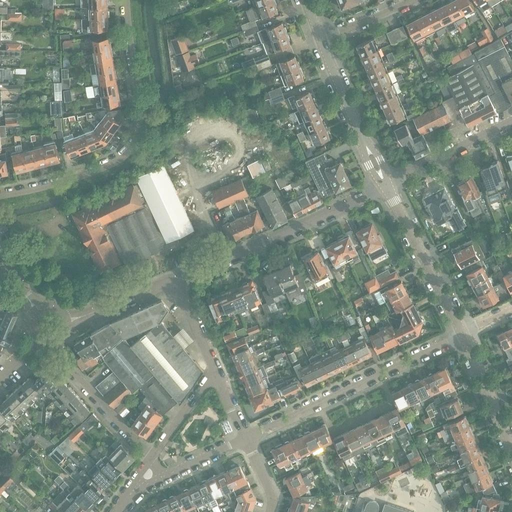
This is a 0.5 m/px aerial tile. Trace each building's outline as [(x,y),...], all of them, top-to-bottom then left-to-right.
[(107,0),(87,0),(88,8),(107,8),(107,3),(108,3),(107,0)] [(246,11),(251,22),(255,20),(255,21),(278,12),(274,0),(256,7),(246,11)] [(337,0),(339,5),(341,5),(342,8),(362,1),(361,0),(337,0)] [(451,2),(447,4),(455,21),(465,16),(457,0),(452,0),(450,1),(451,2)] [(457,0),(465,16),(475,11),(469,0),(457,0)] [(492,6),(489,1),(488,0),(475,0),(483,12),(492,6)] [(0,1),(0,12),(15,13),(15,9),(8,9),(8,7),(3,6),(3,2),(0,1)] [(442,5),(436,8),(446,26),(455,21),(447,4),(443,6),(442,5)] [(88,8),(88,19),(108,18),(108,11),(107,11),(107,8),(88,8)] [(431,13),(427,15),(436,31),(446,26),(436,8),(430,11),(431,13)] [(423,16),(417,19),(426,36),(436,31),(427,15),(423,17),(423,16)] [(109,26),(108,18),(88,19),(82,19),(82,32),(89,32),(89,31),(107,30),(107,26),(109,26)] [(416,42),(426,36),(417,19),(411,22),(412,23),(407,25),(416,42)] [(242,25),(244,31),(257,26),(255,21),(255,20),(251,22),(242,25)] [(258,32),(262,44),(263,43),(287,34),(282,22),(258,32)] [(259,31),(257,26),(244,31),(240,32),(241,36),(246,36),(259,31)] [(403,26),(397,28),(402,40),(408,37),(403,26)] [(498,37),(507,31),(504,26),(495,32),(498,37)] [(397,28),(392,31),(397,42),(402,40),(397,28)] [(488,42),(493,39),(488,29),(482,32),(488,42)] [(391,45),(397,42),(392,31),(386,33),(391,45)] [(291,45),(287,34),(263,43),(267,54),(268,54),(291,45)] [(188,51),(183,35),(171,40),(176,55),(188,51)] [(93,52),(112,49),(110,42),(109,42),(108,38),(91,41),(93,52)] [(497,112),(496,110),(511,102),(502,83),(511,77),(511,60),(501,38),(441,71),(447,85),(453,96),(466,121),(468,127),(497,112)] [(357,46),(362,57),(378,50),(375,44),(377,43),(375,39),(357,46)] [(471,51),(478,48),(475,43),(468,46),(471,51)] [(112,49),(93,52),(95,63),(113,60),(112,56),(113,56),(112,49)] [(378,50),(362,57),(366,69),(383,61),(378,50)] [(188,52),(177,56),(182,72),(194,68),(193,64),(199,61),(196,53),(190,55),(188,52)] [(255,59),(257,64),(270,59),(268,54),(267,54),(255,59)] [(459,54),(453,58),(455,62),(461,59),(459,54)] [(277,63),(281,75),(299,68),(295,56),(277,63)] [(270,59),(257,64),(252,66),(254,70),(259,69),(259,70),(272,65),(270,59)] [(113,60),(95,63),(89,64),(91,75),(97,74),(116,71),(114,63),(113,63),(113,60)] [(366,69),(371,80),(388,72),(383,61),(366,69)] [(281,75),(285,86),(304,79),(299,68),(281,75)] [(116,71),(97,74),(99,85),(117,82),(116,78),(117,78),(116,71)] [(388,72),(371,80),(376,91),(393,83),(388,72)] [(511,77),(502,83),(511,102),(511,103),(511,77)] [(70,79),(62,81),(63,88),(71,86),(70,79)] [(117,82),(99,85),(93,86),(95,97),(101,96),(120,92),(118,85),(117,85),(117,82)] [(376,91),(381,102),(397,95),(393,83),(376,91)] [(446,99),(453,96),(447,85),(441,88),(446,99)] [(269,92),(272,98),(283,94),(280,88),(269,92)] [(299,108),(300,109),(315,103),(310,91),(295,98),(294,95),(289,98),(294,110),(299,108)] [(121,99),(120,92),(101,96),(102,102),(97,103),(98,108),(121,104),(120,100),(121,99)] [(401,93),(397,95),(381,102),(386,113),(402,106),(401,102),(404,100),(404,98),(403,95),(401,93)] [(285,99),(283,94),(272,98),(270,99),(272,104),(285,99)] [(422,135),(443,125),(446,131),(466,121),(453,96),(446,99),(442,102),(443,104),(418,117),(414,119),(422,135)] [(63,115),(63,100),(51,101),(51,115),(63,115)] [(320,115),(315,103),(300,109),(305,121),(320,115)] [(407,117),(402,106),(386,113),(391,124),(406,117),(407,117)] [(244,111),(243,115),(253,118),(259,116),(256,107),(244,111)] [(100,123),(114,133),(117,129),(119,129),(121,127),(120,125),(121,124),(118,122),(122,117),(115,111),(109,112),(100,123)] [(414,119),(418,117),(416,113),(407,117),(406,117),(408,121),(414,119)] [(305,121),(310,133),(325,127),(320,115),(305,121)] [(285,121),(283,117),(273,121),(275,125),(285,121)] [(114,133),(100,123),(94,130),(100,137),(107,142),(110,138),(112,138),(114,135),(113,134),(114,133)] [(395,130),(402,145),(408,142),(416,159),(431,151),(422,135),(414,139),(407,124),(395,130)] [(330,138),(325,127),(310,133),(315,145),(330,138)] [(94,130),(85,134),(91,149),(92,149),(93,150),(96,149),(97,147),(106,144),(107,142),(100,137),(94,130)] [(91,149),(85,134),(74,138),(81,153),(85,152),(87,152),(90,151),(90,150),(91,149)] [(80,154),(81,153),(74,138),(64,142),(70,157),(75,156),(76,157),(79,155),(80,154)] [(55,141),(44,144),(49,164),(53,163),(54,163),(58,163),(59,161),(60,161),(55,141)] [(21,142),(15,144),(17,149),(12,150),(13,152),(12,152),(17,172),(21,171),(22,172),(26,171),(27,169),(28,169),(23,150),(21,142)] [(17,149),(15,144),(5,147),(6,152),(12,150),(17,149)] [(49,164),(44,144),(33,147),(38,166),(42,165),(44,166),(47,165),(48,164),(49,164)] [(38,166),(33,147),(23,150),(28,169),(31,168),(32,169),(36,168),(37,167),(38,166)] [(228,148),(199,156),(201,166),(230,158),(228,148)] [(336,191),(351,184),(340,162),(331,166),(325,152),(305,161),(323,198),(324,198),(323,196),(336,190),(336,191)] [(260,159),(248,165),(253,177),(265,172),(260,159)] [(267,159),(263,160),(267,170),(271,168),(267,159)] [(490,166),(498,191),(510,187),(507,181),(505,181),(498,162),(489,165),(490,166)] [(163,165),(136,178),(139,183),(134,186),(144,207),(103,226),(120,262),(123,261),(124,263),(157,247),(158,251),(178,241),(177,238),(194,230),(163,165)] [(499,192),(498,191),(490,166),(481,169),(488,188),(486,189),(487,194),(485,195),(488,203),(494,200),(492,195),(499,192)] [(280,187),(298,179),(294,171),(277,179),(280,187)] [(464,180),(457,184),(460,190),(459,190),(464,200),(465,199),(474,216),(479,214),(473,202),(474,199),(480,196),(480,195),(480,194),(471,177),(470,177),(470,176),(463,179),(464,180)] [(241,179),(212,192),(219,208),(249,195),(241,179)] [(284,188),(286,191),(301,183),(300,180),(284,188)] [(144,207),(134,186),(133,185),(85,208),(85,207),(77,211),(77,212),(72,214),(74,220),(75,219),(101,273),(120,263),(120,262),(103,226),(144,207)] [(304,189),(306,193),(314,207),(322,203),(317,192),(311,194),(308,188),(304,189)] [(257,197),(273,229),(288,221),(272,189),(257,197)] [(425,199),(424,201),(427,206),(429,206),(437,221),(446,217),(445,215),(455,210),(444,189),(425,198),(425,199)] [(306,193),(297,198),(305,212),(314,207),(306,193)] [(296,217),(305,212),(297,198),(288,203),(296,217)] [(236,203),(239,211),(247,207),(244,200),(236,203)] [(239,211),(242,217),(246,215),(250,213),(247,207),(239,211)] [(250,213),(246,215),(253,230),(264,226),(257,210),(250,213)] [(235,220),(242,235),(253,230),(246,215),(242,217),(235,220)] [(223,225),(230,241),(242,235),(235,220),(233,216),(229,218),(231,222),(223,225)] [(364,229),(357,232),(369,255),(383,247),(381,242),(382,241),(379,235),(378,236),(372,225),(370,226),(369,225),(363,228),(364,229)] [(474,235),(471,230),(466,233),(468,238),(474,235)] [(339,241),(337,242),(347,261),(354,257),(360,267),(363,266),(363,264),(349,236),(345,239),(344,238),(338,241),(339,241)] [(486,239),(480,242),(485,252),(492,249),(486,239)] [(485,256),(477,240),(465,246),(467,249),(460,253),(460,252),(455,254),(458,259),(463,267),(485,256)] [(347,261),(337,242),(337,243),(336,242),(330,245),(331,246),(327,248),(336,266),(331,268),(338,282),(343,279),(338,271),(342,268),(340,264),(347,261)] [(318,252),(304,259),(315,282),(330,274),(318,252)] [(482,261),(466,269),(469,274),(468,275),(470,279),(469,280),(472,286),(488,278),(484,270),(487,269),(482,261)] [(290,265),(276,271),(285,291),(293,288),(296,296),(308,292),(301,273),(294,276),(290,265)] [(498,265),(494,267),(501,277),(505,274),(498,265)] [(285,291),(276,271),(263,276),(269,289),(262,292),(267,303),(261,305),(266,315),(271,313),(268,305),(275,302),(272,297),(285,291)] [(396,272),(378,281),(381,287),(399,278),(396,272)] [(376,278),(371,280),(376,290),(381,287),(376,278)] [(488,278),(472,286),(475,292),(476,291),(479,296),(494,288),(493,288),(488,278)] [(371,280),(366,283),(371,292),(376,290),(371,280)] [(242,285),(241,286),(250,308),(257,305),(257,304),(261,302),(252,281),(247,284),(246,282),(242,284),(242,285)] [(390,300),(391,301),(407,293),(406,292),(407,289),(406,287),(404,287),(401,282),(388,288),(387,287),(374,293),(380,305),(390,300)] [(494,288),(479,296),(481,300),(479,301),(482,306),(484,306),(499,299),(496,292),(501,289),(502,290),(507,288),(504,282),(493,288),(494,288)] [(235,288),(230,290),(237,308),(239,312),(250,308),(241,286),(240,286),(239,285),(234,287),(235,288)] [(220,294),(219,295),(226,312),(237,308),(230,290),(225,293),(224,291),(220,293),(220,294)] [(401,309),(412,303),(412,302),(413,300),(411,298),(409,297),(407,293),(391,301),(392,304),(388,307),(391,313),(395,310),(396,311),(401,309)] [(0,351),(3,345),(7,346),(12,335),(9,333),(17,315),(6,310),(5,311),(2,310),(7,298),(0,295),(0,351)] [(220,315),(226,312),(219,295),(217,296),(217,295),(213,296),(213,297),(208,300),(217,322),(222,320),(220,315)] [(361,298),(354,301),(356,306),(363,302),(361,298)] [(161,301),(148,307),(155,323),(160,321),(168,309),(161,301)] [(420,319),(412,303),(401,309),(403,313),(404,314),(402,321),(422,328),(424,322),(422,319),(420,319)] [(148,307),(133,313),(140,330),(155,323),(148,307)] [(110,323),(123,338),(140,330),(133,313),(112,323),(111,321),(110,322),(110,323)] [(139,387),(146,396),(157,409),(162,415),(178,402),(180,405),(204,372),(160,321),(155,323),(140,330),(123,338),(129,345),(104,359),(114,371),(96,386),(114,408),(139,387)] [(420,333),(422,328),(402,321),(399,328),(398,327),(394,329),(400,341),(415,334),(417,334),(420,333)] [(328,322),(322,328),(328,334),(334,328),(328,322)] [(90,334),(91,335),(101,353),(104,359),(129,345),(123,338),(110,323),(90,334)] [(398,342),(400,341),(394,329),(392,325),(381,330),(389,347),(393,344),(395,345),(398,344),(398,342)] [(247,330),(248,332),(249,335),(255,333),(260,330),(258,326),(247,330)] [(363,327),(359,329),(363,338),(353,343),(361,360),(362,359),(364,360),(366,359),(367,357),(371,355),(366,343),(370,341),(363,327)] [(387,347),(389,347),(381,330),(370,335),(378,352),(383,350),(384,350),(386,349),(387,347)] [(511,340),(507,331),(498,335),(500,338),(501,338),(511,358),(510,359),(511,364),(511,363),(511,340)] [(235,332),(224,336),(226,342),(237,337),(235,332)] [(255,333),(249,335),(228,344),(229,347),(228,348),(231,353),(231,352),(232,354),(249,347),(247,341),(255,338),(254,336),(256,335),(255,333)] [(95,357),(101,353),(91,335),(75,344),(85,362),(89,360),(92,365),(97,362),(95,357)] [(349,365),(350,365),(342,348),(337,350),(335,346),(333,347),(330,340),(327,342),(330,349),(340,370),(345,368),(346,368),(349,367),(349,365)] [(353,343),(342,348),(350,365),(355,363),(357,363),(359,362),(360,360),(361,360),(353,343)] [(234,359),(236,363),(253,356),(264,351),(262,348),(255,351),(255,350),(251,352),(249,347),(232,354),(232,355),(233,359),(234,359)] [(320,353),(320,354),(330,375),(331,374),(333,374),(335,373),(336,372),(340,370),(330,349),(320,353)] [(294,352),(289,354),(292,362),(297,360),(294,352)] [(311,363),(319,380),(321,379),(322,380),(324,378),(325,377),(330,375),(320,354),(317,354),(310,357),(309,359),(311,363)] [(238,369),(241,374),(258,367),(253,356),(236,363),(236,364),(235,364),(237,369),(238,369)] [(274,360),(263,365),(265,369),(276,364),(274,360)] [(318,380),(319,380),(311,363),(302,367),(300,363),(294,366),(300,379),(304,377),(308,385),(313,382),(315,383),(317,382),(318,380)] [(246,385),(262,378),(258,367),(241,374),(243,379),(242,380),(244,385),(245,385),(246,385)] [(445,369),(434,374),(442,389),(445,396),(447,399),(458,394),(454,386),(445,369)] [(31,377),(30,377),(44,392),(45,391),(47,392),(61,379),(56,383),(46,372),(35,382),(31,377)] [(424,379),(431,394),(442,389),(434,374),(424,379)] [(22,384),(36,400),(44,392),(30,377),(22,385),(22,384)] [(297,377),(284,382),(286,385),(282,387),(286,395),(287,394),(289,395),(292,394),(292,392),(302,388),(297,377)] [(248,391),(250,396),(267,389),(262,378),(246,385),(246,386),(245,386),(247,391),(248,391)] [(68,387),(61,379),(47,392),(54,400),(69,386),(68,387)] [(424,379),(414,384),(421,399),(431,394),(424,379)] [(28,407),(36,400),(22,384),(14,392),(28,407)] [(414,384),(403,389),(410,404),(421,399),(414,384)] [(274,386),(267,389),(250,396),(253,401),(252,402),(254,406),(255,406),(256,409),(258,407),(259,408),(263,407),(262,406),(281,398),(276,385),(274,386)] [(69,386),(54,400),(61,408),(76,394),(69,386)] [(392,394),(399,408),(401,411),(405,409),(404,407),(410,404),(403,389),(392,394)] [(14,392),(6,399),(20,414),(28,407),(14,392)] [(84,402),(76,394),(61,408),(68,416),(84,402)] [(142,412),(139,415),(154,426),(158,421),(159,422),(162,418),(161,417),(162,415),(156,410),(157,409),(146,396),(138,407),(142,412)] [(440,407),(445,418),(464,410),(463,408),(462,408),(457,397),(440,405),(440,407)] [(12,421),(20,414),(6,399),(6,400),(0,405),(0,408),(13,423),(14,423),(12,421)] [(76,425),(91,411),(83,403),(84,403),(84,402),(68,416),(76,425)] [(123,403),(116,410),(119,414),(127,406),(123,403)] [(0,424),(5,430),(13,423),(0,408),(0,424)] [(398,409),(387,414),(394,430),(405,424),(398,409)] [(90,426),(97,419),(93,414),(85,421),(90,426)] [(394,430),(387,414),(376,419),(384,435),(394,430)] [(153,427),(154,426),(139,415),(135,422),(131,419),(128,423),(131,426),(137,430),(136,430),(141,434),(142,433),(147,437),(150,432),(151,433),(154,428),(153,427)] [(469,426),(465,416),(443,425),(444,429),(441,431),(443,437),(469,426)] [(366,424),(376,445),(376,446),(387,441),(384,435),(376,419),(366,424)] [(424,425),(426,430),(434,427),(432,422),(424,425)] [(323,426),(315,430),(322,446),(329,443),(330,444),(334,442),(325,424),(323,425),(323,426)] [(355,429),(363,444),(365,450),(376,445),(366,424),(355,429)] [(450,441),(451,445),(473,435),(469,426),(443,437),(446,443),(450,441)] [(74,442),(85,433),(79,427),(69,436),(70,437),(74,442)] [(345,434),(352,449),(363,444),(355,429),(345,434)] [(304,435),(312,451),(322,446),(315,430),(311,432),(309,432),(306,433),(306,435),(304,435)] [(355,456),(352,449),(345,434),(334,439),(345,461),(355,456)] [(294,440),(301,456),(312,451),(304,435),(302,435),(299,436),(299,438),(294,440)] [(477,445),(473,435),(451,445),(453,449),(458,447),(460,452),(477,445)] [(70,437),(60,447),(65,451),(74,442),(70,437)] [(284,445),(291,461),(301,456),(294,440),(290,442),(288,441),(285,443),(285,444),(284,445)] [(122,444),(110,457),(123,470),(124,469),(126,469),(128,467),(128,465),(135,457),(122,444)] [(293,465),(291,461),(284,445),(272,451),(273,455),(275,454),(281,468),(286,466),(287,470),(288,469),(290,473),(295,470),(293,465)] [(463,458),(458,460),(459,463),(481,454),(477,445),(460,452),(463,458)] [(97,463),(101,467),(113,479),(114,479),(116,479),(120,475),(120,473),(123,470),(110,457),(104,451),(102,453),(104,455),(97,463)] [(481,454),(459,463),(448,468),(450,472),(460,469),(466,466),(468,471),(485,464),(481,454)] [(400,467),(402,471),(411,467),(409,462),(400,467)] [(96,463),(88,472),(105,488),(113,479),(101,467),(97,463),(96,463)] [(465,479),(467,482),(489,473),(485,464),(468,471),(471,477),(465,479)] [(226,472),(236,493),(236,495),(251,488),(240,465),(226,472)] [(402,473),(399,467),(388,472),(392,478),(402,473)] [(105,494),(94,483),(95,482),(83,470),(79,474),(88,482),(86,483),(90,487),(86,491),(97,503),(105,494)] [(217,477),(233,511),(236,510),(236,508),(231,496),(236,493),(226,472),(224,472),(220,473),(220,475),(217,477)] [(289,484),(290,487),(314,476),(312,472),(302,477),(300,472),(286,479),(287,479),(286,481),(287,483),(289,484)] [(489,473),(467,482),(463,484),(467,494),(493,483),(489,473)] [(0,480),(0,486),(5,491),(15,482),(7,474),(0,480)] [(314,476),(290,487),(292,491),(292,492),(293,495),(294,495),(294,496),(308,489),(306,485),(316,480),(314,476)] [(208,481),(222,511),(230,511),(233,511),(217,477),(215,478),(213,477),(209,479),(208,481)] [(199,485),(211,511),(222,511),(208,481),(206,480),(202,482),(201,484),(199,485)] [(355,487),(353,483),(343,488),(344,493),(355,487)] [(370,487),(368,483),(357,488),(359,492),(370,487)] [(191,489),(190,489),(197,505),(200,511),(205,508),(207,511),(211,511),(199,485),(196,486),(194,486),(191,487),(191,489)] [(338,485),(330,489),(333,495),(343,495),(338,485)] [(494,485),(483,489),(484,494),(487,495),(496,491),(494,485)] [(87,511),(88,511),(97,503),(86,491),(81,487),(72,497),(87,511)] [(251,511),(256,499),(251,488),(236,495),(239,500),(236,508),(236,510),(242,511),(251,511)] [(197,505),(190,489),(189,490),(187,489),(184,490),(184,492),(179,495),(186,510),(197,505)] [(441,496),(444,503),(450,501),(447,494),(441,496)] [(479,499),(477,508),(497,511),(498,511),(500,511),(501,505),(499,505),(500,499),(500,497),(499,495),(494,494),(493,498),(483,495),(482,500),(479,499)] [(59,495),(54,501),(66,511),(87,511),(72,497),(66,502),(59,495)] [(181,511),(186,510),(179,495),(175,496),(173,496),(171,497),(170,499),(168,500),(174,511),(181,511)] [(293,497),(290,507),(304,511),(311,511),(317,496),(302,497),(301,499),(293,497)] [(162,502),(157,505),(160,511),(174,511),(168,500),(166,499),(163,500),(162,502)] [(413,511),(385,502),(381,511),(379,511),(378,511),(379,509),(379,508),(379,506),(379,504),(378,503),(376,501),(375,501),(373,500),(371,500),(370,501),(368,502),(367,504),(366,505),(363,511),(413,511)] [(66,511),(54,501),(48,506),(54,511),(66,511)]
